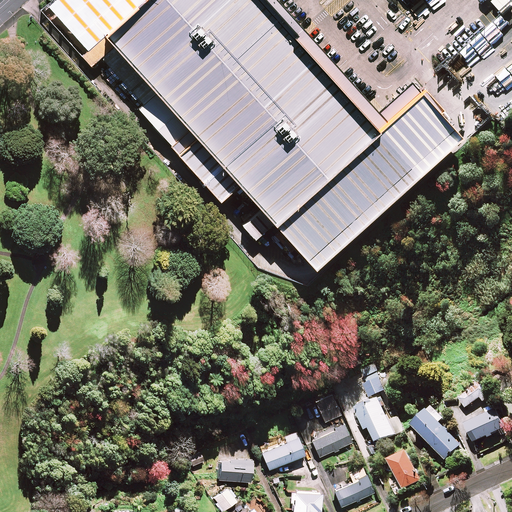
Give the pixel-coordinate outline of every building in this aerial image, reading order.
[(379,131),(260,0),(147,0),(108,38),(198,137),(180,153),(221,200),(239,183),(315,267),(460,137),(421,93),(379,131)] [(374,362),(360,369),(369,386),(383,380),(374,362)] [(467,388),(470,393),(460,400),(467,409),(482,399),(484,403),(493,397),(484,384),(481,386),(478,381),(467,388)] [(342,415),(333,394),(316,401),(325,422),(342,415)] [(391,422),(382,401),(359,411),(368,433),(372,431),(377,444),(403,433),(397,420),(391,422)] [(467,427),(475,445),(489,438),(490,440),(495,438),(494,436),(506,430),(496,409),(489,413),(490,416),(467,427)] [(446,421),(435,410),(415,428),(446,462),(463,447),(442,425),(446,421)] [(353,442),(345,425),(312,440),(320,457),(353,442)] [(306,453),(297,431),(282,438),(280,434),(272,437),(274,441),(261,447),(270,469),(306,453)] [(392,461),(398,474),(389,479),(398,497),(407,493),(405,490),(423,482),(410,453),(392,461)] [(250,482),(251,461),(220,460),(219,481),(250,482)] [(374,492),(365,471),(358,474),(357,471),(349,474),(353,482),(335,489),(342,506),(374,492)] [(217,503),(216,504),(221,511),(223,511),(238,501),(228,488),(214,499),(217,503)] [(323,491),(295,491),(294,511),(317,511),(317,510),(322,510),(323,491)]
